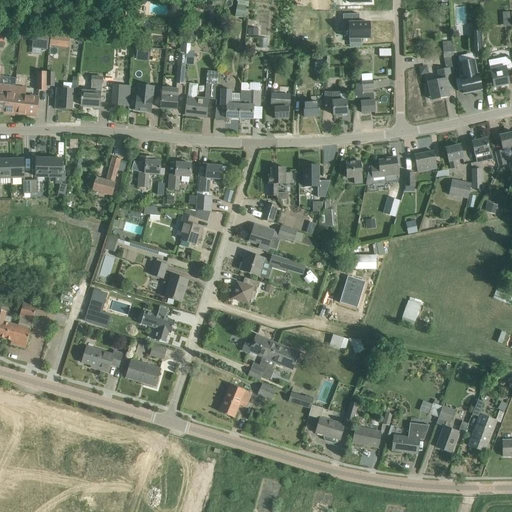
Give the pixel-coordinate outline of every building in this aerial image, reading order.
[(238,0),(235,17),(245,19),(247,7),(248,7),(249,2),(238,0)] [(358,43),(367,43),(367,22),(357,22),(357,13),(341,13),(341,22),(347,22),(347,47),(358,47),(358,43)] [(481,25),(471,26),(472,52),(482,51),(481,25)] [(141,38),(141,46),(148,46),(149,38),(141,38)] [(443,46),(444,59),(454,58),(454,45),(453,45),(453,42),(446,43),(446,46),(443,46)] [(195,51),(190,50),(190,48),(191,44),(187,44),(186,55),(185,64),(193,65),(195,51)] [(511,69),(509,57),(489,61),(494,87),(509,84),(507,74),(506,71),(511,69)] [(477,75),(474,61),(459,64),(462,78),(461,78),(464,93),(481,90),(478,75),(477,75)] [(411,78),(413,100),(425,97),(426,98),(431,97),(437,96),(438,99),(449,96),(449,91),(455,90),(451,67),(438,69),(440,80),(428,82),(420,84),(419,76),(411,78)] [(219,72),(208,71),(207,84),(218,85),(219,72)] [(47,90),(47,86),(47,72),(37,72),(36,90),(47,90)] [(357,92),(353,93),(355,109),(361,109),(362,113),(375,112),(374,101),(374,94),(373,88),(373,81),(372,74),(362,75),(362,81),(361,81),(362,84),(358,84),(356,85),(357,92)] [(103,77),(92,76),(91,83),(95,84),(94,91),(83,91),(82,106),(100,107),(100,92),(100,84),(102,84),(103,77)] [(198,84),(189,83),(186,115),(206,118),(208,98),(197,96),(198,84)] [(0,111),(20,114),(21,100),(11,99),(12,86),(0,84),(0,111)] [(242,90),(241,94),(240,119),(253,119),(254,106),(259,106),(260,91),(250,90),(250,86),(247,84),(242,84),(242,90)] [(149,86),(139,85),(138,95),(137,95),(135,110),(151,112),(152,97),(148,96),(149,86)] [(21,100),(20,114),(21,114),(36,116),(38,106),(39,97),(26,95),(27,88),(12,86),(11,99),(21,100)] [(72,89),(57,88),(56,108),(63,109),(64,111),(69,111),(70,109),(71,109),(72,95),(77,95),(78,87),(72,87),(72,89)] [(178,88),(163,87),(161,109),(176,110),(178,88)] [(226,118),(240,119),(241,94),(232,94),(232,90),(222,90),(221,106),(227,106),(226,118)] [(341,92),(333,92),(334,101),(333,101),(333,115),(348,114),(347,100),(346,100),(346,94),(341,94),(341,92)] [(291,95),(272,94),(271,104),(272,114),(275,114),(275,119),(289,118),(288,108),(290,107),(291,95)] [(317,103),(303,104),(304,117),(319,116),(317,103)] [(511,132),(500,136),(503,148),(508,147),(510,155),(511,154),(511,132)] [(486,139),(472,142),(475,154),(477,162),(492,158),(491,151),(489,151),(486,139)] [(460,145),(446,149),(451,170),(458,168),(456,159),(463,157),(460,145)] [(500,167),(507,165),(503,150),(496,152),(500,167)] [(434,152),(414,155),(417,172),(426,170),(426,165),(436,163),(434,152)] [(18,158),(11,159),(11,178),(24,177),(24,159),(18,159),(18,158)] [(49,177),(50,158),(42,158),(42,159),(37,158),(36,177),(49,177)] [(57,158),(50,158),(49,177),(62,177),(62,159),(57,159),(57,158)] [(96,178),(93,190),(112,195),(115,183),(114,183),(114,182),(120,160),(113,158),(106,181),(96,178)] [(372,177),(372,179),(398,175),(397,158),(390,159),(390,160),(378,161),(379,166),(371,167),(372,177)] [(0,178),(11,178),(11,159),(3,159),(3,160),(0,159),(0,178)] [(160,161),(146,160),(145,173),(139,172),(138,187),(148,188),(149,174),(160,175),(160,161)] [(362,176),(361,162),(346,163),(347,177),(354,176),(354,184),(363,184),(362,176)] [(191,164),(176,163),(175,175),(169,175),(168,190),(179,190),(180,177),(190,177),(191,164)] [(319,164),(304,164),(304,186),(319,185),(319,164)] [(228,166),(207,165),(206,177),(200,177),(199,192),(209,192),(210,179),(227,180),(228,166)] [(285,168),(271,168),(271,175),(269,175),(269,184),(270,196),(278,196),(278,184),(285,184),(285,183),(292,183),(292,173),(285,173),(285,168)] [(438,172),(436,179),(450,176),(450,169),(438,172)] [(482,169),(472,169),(473,189),(482,188),(482,169)] [(415,173),(406,173),(406,186),(415,186),(415,173)] [(448,195),(467,199),(471,184),(451,180),(448,195)] [(68,183),(62,181),(58,193),(65,195),(68,183)] [(226,190),(223,201),(231,203),(234,192),(226,190)] [(211,211),(212,197),(197,196),(195,210),(211,211)] [(400,201),(389,198),(384,213),(396,217),(400,201)] [(319,227),(335,226),(334,209),(333,209),(333,208),(335,208),(334,207),(333,207),(332,199),(326,199),(326,209),(325,209),(325,215),(322,215),(322,223),(318,223),(319,227)] [(485,212),(496,215),(498,205),(488,202),(485,212)] [(279,207),(266,203),(261,219),(274,223),(279,207)] [(197,212),(186,209),(178,233),(182,235),(181,239),(198,245),(199,244),(200,244),(202,239),(200,238),(204,228),(193,225),(197,212)] [(367,229),(376,228),(375,219),(366,220),(367,229)] [(124,222),(115,220),(113,227),(122,229),(124,222)] [(406,223),(408,235),(417,233),(415,221),(406,223)] [(274,231),(255,225),(249,241),(260,245),(259,248),(268,250),(274,231)] [(298,232),(282,227),(278,236),(295,242),(298,232)] [(120,239),(109,236),(105,249),(116,252),(120,239)] [(387,254),(413,249),(411,237),(371,244),(373,253),(377,253),(378,260),(388,259),(387,254)] [(259,276),(264,263),(265,259),(248,254),(246,259),(245,259),(245,258),(244,258),(240,270),(259,276)] [(265,259),(264,263),(303,276),(306,266),(272,255),(271,261),(265,259)] [(152,274),(164,278),(168,264),(156,261),(152,274)] [(368,276),(350,270),(343,296),(360,301),(368,276)] [(188,280),(172,275),(166,297),(181,302),(184,291),(185,287),(185,288),(188,280)] [(254,287),(237,281),(231,299),(248,304),(254,287)] [(3,282),(1,288),(9,290),(11,284),(3,282)] [(265,292),(273,294),(275,287),(268,284),(265,292)] [(34,319),(37,307),(23,303),(20,316),(21,316),(18,325),(14,324),(9,340),(12,341),(11,344),(25,348),(26,344),(27,345),(31,329),(30,329),(33,319),(34,319)] [(402,318),(415,322),(419,311),(406,306),(402,318)] [(157,316),(153,314),(147,313),(147,314),(144,313),(141,323),(144,324),(144,325),(149,326),(158,329),(155,339),(154,340),(159,341),(159,342),(161,342),(166,343),(166,342),(169,332),(171,333),(171,334),(173,328),(172,328),(173,325),(174,326),(175,321),(175,320),(175,321),(166,318),(168,310),(169,309),(160,307),(159,307),(160,307),(157,316)] [(0,337),(9,340),(14,324),(11,323),(12,317),(6,315),(7,311),(0,309),(0,337)] [(358,334),(348,338),(352,347),(362,343),(358,334)] [(252,344),(295,363),(300,353),(256,335),(252,344)] [(346,348),(346,337),(338,337),(338,348),(346,348)] [(295,363),(252,344),(246,341),(242,351),(251,355),(252,353),(259,356),(292,370),(295,363)] [(166,350),(153,346),(150,355),(164,359),(166,350)] [(118,367),(121,357),(122,353),(115,351),(114,354),(87,347),(82,362),(96,366),(95,368),(108,372),(111,365),(118,367)] [(151,366),(131,360),(128,367),(126,376),(126,377),(141,382),(141,381),(146,382),(145,383),(155,386),(161,369),(151,366)] [(266,368),(253,363),(248,375),(261,380),(264,373),(266,368)] [(252,393),(231,384),(219,411),(234,418),(239,405),(246,408),(252,393)] [(277,390),(262,384),(258,394),(272,401),(277,390)] [(310,404),(312,405),(314,398),(291,392),(288,403),(308,408),(310,404)] [(346,419),(353,421),(358,403),(352,401),(346,419)] [(312,406),(312,405),(310,404),(308,408),(310,409),(308,416),(320,419),(316,432),(340,439),(344,423),(321,417),(324,409),(312,406)] [(444,428),(436,447),(452,453),(458,434),(459,432),(458,431),(452,429),(451,429),(453,423),(451,422),(455,409),(443,405),(439,418),(437,426),(444,428)] [(482,407),(477,405),(473,414),(479,417),(482,407)] [(264,413),(253,409),(249,418),(268,426),(275,410),(267,406),(264,413)] [(395,415),(396,410),(388,407),(387,413),(383,424),(389,426),(392,414),(395,415)] [(481,416),(469,445),(485,451),(496,421),(481,416)] [(461,421),(458,431),(463,433),(467,423),(461,421)] [(408,437),(392,435),(392,451),(417,454),(419,440),(424,440),(429,425),(410,423),(408,437)] [(355,427),(353,442),(363,444),(363,443),(368,444),(367,445),(378,448),(381,432),(355,427)] [(503,456),(511,455),(511,439),(501,440),(503,456)]
